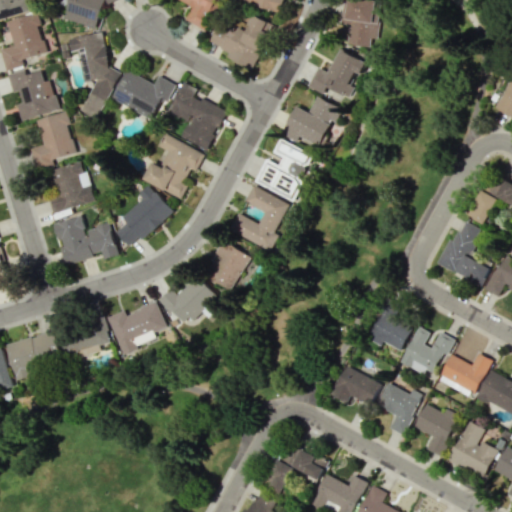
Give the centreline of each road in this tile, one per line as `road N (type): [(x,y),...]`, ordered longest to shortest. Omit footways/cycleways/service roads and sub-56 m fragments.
road 1 (residential): [(317,0),(198,232),(143,272),(0,317)]
road 2 (residential): [(481,511),(300,413),(272,426),(225,511)]
road 3 (residential): [(511,145),(492,143),(477,155),(417,267),(429,289),(511,334)]
road 4 (residential): [(0,132),(53,301)]
road 5 (residential): [(271,101),(151,30)]
